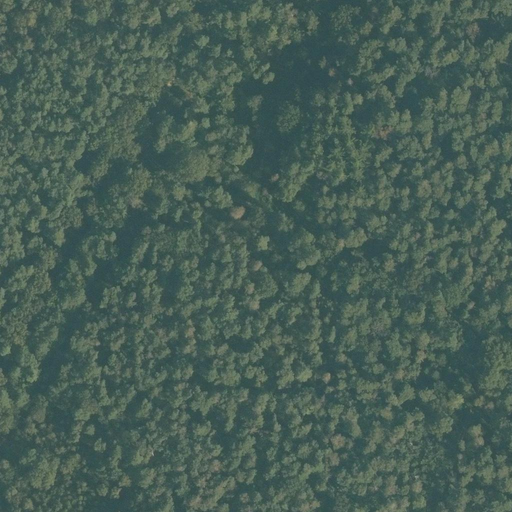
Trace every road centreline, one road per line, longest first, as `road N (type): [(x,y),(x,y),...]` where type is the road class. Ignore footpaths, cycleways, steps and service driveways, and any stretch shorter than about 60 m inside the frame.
road 1 (track): [(130,140),(511,345)]
road 2 (track): [(206,0),(0,378)]
road 3 (unknown): [(158,153),(0,449)]
road 4 (track): [(434,511),(488,359),(511,356)]
